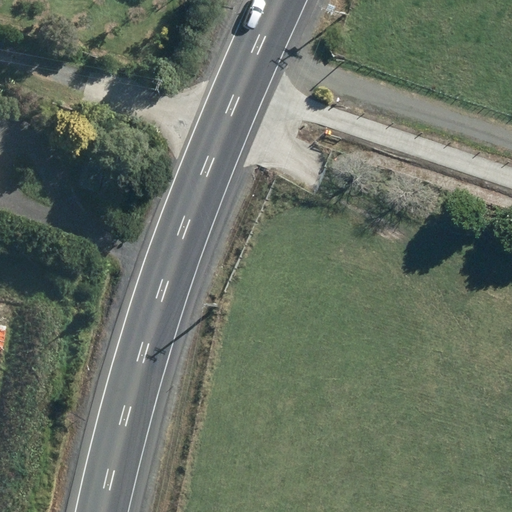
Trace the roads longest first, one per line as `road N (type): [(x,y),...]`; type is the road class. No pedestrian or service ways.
road 1 (primary): [(276,0),(184,225),(101,511)]
road 2 (unknown): [(231,101),(511,185)]
road 3 (unknown): [(212,150),(0,67)]
